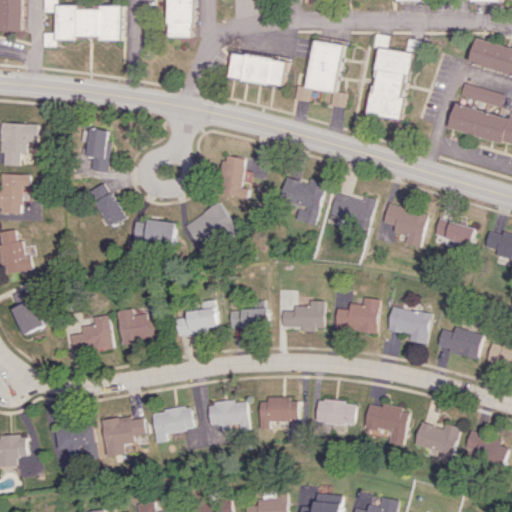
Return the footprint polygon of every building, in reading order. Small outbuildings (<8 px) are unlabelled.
[(26,31),(26,0),(0,0),(0,30),(26,31)] [(45,0),(45,11),(58,12),(58,0),(45,0)] [(168,0),(168,37),(195,37),(196,0),(168,0)] [(125,39),(125,7),(58,6),(58,39),(125,39)] [(511,46),(475,37),(468,63),(511,74),(511,46)] [(345,44),(316,40),(310,88),(334,91),(332,105),(347,107),(348,93),(339,92),(345,44)] [(411,52),(380,48),(375,92),(372,92),(369,114),(403,118),(411,52)] [(287,85),(290,60),(235,52),(231,78),(287,85)] [(500,105),(503,94),(462,83),(459,93),(500,105)] [(448,128),(511,144),(511,117),(455,103),(448,128)] [(24,165),(24,153),(30,153),(31,142),(42,143),(42,124),(5,123),(4,164),(24,165)] [(85,129),(84,144),(90,144),(89,157),(94,158),(93,170),(111,171),(114,130),(85,129)] [(250,159),(230,154),(222,193),(249,199),(251,188),(244,186),(250,159)] [(33,174),(4,173),(3,213),(24,214),(25,185),(33,185),(33,174)] [(317,225),(328,182),(312,178),(310,182),(288,177),(282,201),(300,206),(296,220),(317,225)] [(127,218),(106,182),(91,190),(112,226),(127,218)] [(379,199),(367,195),(365,200),(338,192),(331,215),(344,219),(341,226),(349,228),(351,221),(370,227),(379,199)] [(185,222),(195,244),(210,237),(212,241),(237,228),(225,203),(185,222)] [(430,213),(390,203),(386,216),(382,215),(379,227),(385,229),(384,233),(379,232),(377,238),(391,242),(394,232),(406,236),(404,243),(420,248),(430,213)] [(433,241),(452,247),(454,240),(472,246),(477,228),(440,217),(433,241)] [(133,240),(176,245),(178,222),(148,219),(148,222),(135,221),(133,240)] [(32,270),(31,254),(25,254),(24,240),(17,240),(16,230),(0,230),(0,233),(2,272),(32,270)] [(511,234),(489,230),(485,251),(497,254),(496,261),(511,264),(511,234)] [(12,296),(16,306),(10,309),(24,335),(44,325),(26,289),(12,296)] [(376,332),(380,299),(364,297),(363,304),(349,302),(348,309),(336,307),(334,328),(376,332)] [(217,326),(214,300),(202,301),(202,308),(186,311),(187,317),(175,318),(178,335),(209,331),(208,327),(217,326)] [(324,329),(324,300),(310,300),(310,305),(293,305),(293,311),(282,311),(282,328),(324,329)] [(408,340),(426,343),(431,313),(391,306),(387,329),(409,333),(408,340)] [(116,310),(120,344),(163,338),(160,317),(147,319),(146,313),(132,315),(131,308),(116,310)] [(230,328),(268,327),(268,308),(229,309),(230,328)] [(111,347),(108,314),(92,316),(93,324),(79,326),(80,333),(69,334),(71,352),(111,347)] [(453,331),(442,328),(436,347),(476,359),(484,334),(454,326),(453,331)] [(511,368),(511,344),(492,338),(485,361),(511,368)] [(289,396),(265,396),(265,402),(258,401),(258,429),(268,429),(268,420),(297,420),(297,400),(289,400),(289,396)] [(355,424),(355,401),(316,400),(315,423),(355,424)] [(209,424),(221,424),(221,432),(233,431),(233,430),(247,429),(246,401),(208,403),(209,424)] [(363,428),(381,430),(380,437),(388,438),(386,445),(402,448),(408,412),(400,411),(401,406),(381,403),(380,406),(367,404),(363,428)] [(190,407),(151,411),(155,442),(166,441),(165,432),(192,429),(190,407)] [(101,419),(104,456),(134,453),(132,435),(144,434),(142,415),(101,419)] [(450,462),(460,427),(444,422),(442,428),(419,421),(412,445),(439,452),(437,458),(450,462)] [(56,450),(65,448),(66,456),(78,454),(77,446),(93,444),(91,423),(53,428),(56,450)] [(503,469),(509,447),(499,445),(501,439),(469,430),(464,448),(477,452),(475,461),(503,469)] [(25,435),(0,436),(0,466),(17,466),(17,456),(25,456),(25,435)] [(285,511),(285,490),(274,490),(274,499),(244,499),(243,511),(285,511)] [(341,502),(341,494),(314,493),(314,501),(341,502)] [(394,511),(397,500),(379,497),(377,506),(366,504),(365,510),(349,507),(347,511),(394,511)] [(135,511),(165,511),(165,510),(153,511),(152,501),(134,504),(135,511)] [(231,511),(232,503),(193,501),(192,511),(231,511)] [(339,511),(340,503),(311,501),(311,506),(298,506),(298,511),(339,511)]
